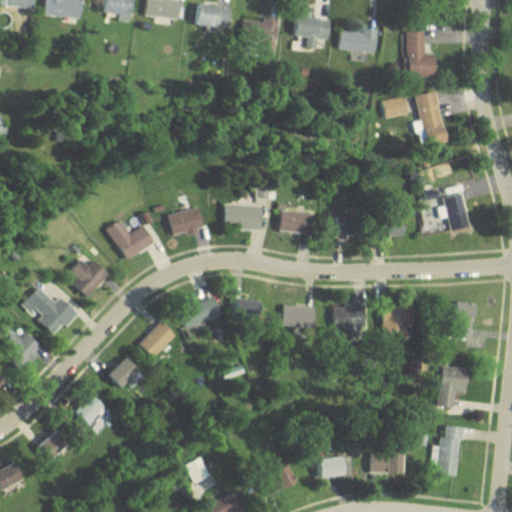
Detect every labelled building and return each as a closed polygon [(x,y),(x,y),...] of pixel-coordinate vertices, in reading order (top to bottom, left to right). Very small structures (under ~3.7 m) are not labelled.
[(41,0),(40,14),(77,18),(78,0),(41,0)] [(128,0),(100,0),(100,11),(116,12),(115,20),(128,21),(129,0),(128,0)] [(174,19),(176,0),(143,0),(141,14),(174,19)] [(228,6),(194,3),(192,23),(226,26),(228,6)] [(326,17),(293,15),(291,43),(314,43),(314,38),(325,39),(326,17)] [(270,55),(276,20),(258,17),(252,52),(270,55)] [(371,51),(372,28),(358,28),(358,31),(336,30),(335,49),(371,51)] [(421,30),(404,30),(405,75),(432,74),(431,52),(421,52),(421,30)] [(443,134),(442,125),(438,126),(433,91),(413,94),(419,138),(443,134)] [(446,228),(466,226),(461,184),(423,189),(424,199),(442,196),(446,228)] [(260,204),(223,204),(222,227),(260,228),(260,204)] [(167,211),(170,233),(200,229),(197,207),(167,211)] [(309,232),(310,211),(279,210),(279,231),(309,232)] [(335,234),(357,233),(356,214),(335,215),(335,234)] [(402,233),(402,216),(380,217),(381,234),(402,233)] [(141,224),(127,233),(119,219),(105,227),(124,258),(152,242),(141,224)] [(84,296),(106,275),(85,253),(67,270),(75,278),(71,282),(84,296)] [(57,296),(53,301),(36,285),(19,303),(34,317),(33,318),(50,334),(59,324),(63,327),(75,313),(57,296)] [(184,327),(219,315),(212,296),(177,308),(184,327)] [(452,329),(471,329),(472,301),(453,300),(452,329)] [(385,303),(383,332),(407,333),(408,304),(385,303)] [(311,327),(311,306),(280,304),(279,325),(311,327)] [(363,326),(362,306),(332,307),(333,336),(352,335),(352,327),(363,326)] [(149,357),(173,335),(159,320),(135,342),(149,357)] [(37,345),(24,333),(3,355),(16,368),(37,345)] [(120,388),(137,369),(123,356),(106,375),(120,388)] [(463,390),(465,368),(436,366),(434,406),(452,406),(453,390),(463,390)] [(73,412),(89,426),(105,406),(88,393),(73,412)] [(454,474),(456,438),(460,438),(461,426),(442,425),(441,436),(437,436),(436,445),(429,444),(428,463),(434,463),(433,473),(454,474)] [(67,444),(54,430),(37,444),(50,459),(67,444)] [(400,472),(400,452),(367,453),(368,473),(400,472)] [(316,478),(343,473),(340,454),(313,459),(316,478)] [(211,487),(201,455),(182,461),(193,493),(211,487)] [(0,493),(23,485),(14,462),(0,467),(0,493)] [(274,489),(293,481),(285,463),(266,472),(274,489)] [(235,511),(244,508),(235,489),(204,504),(208,511),(235,511)]
